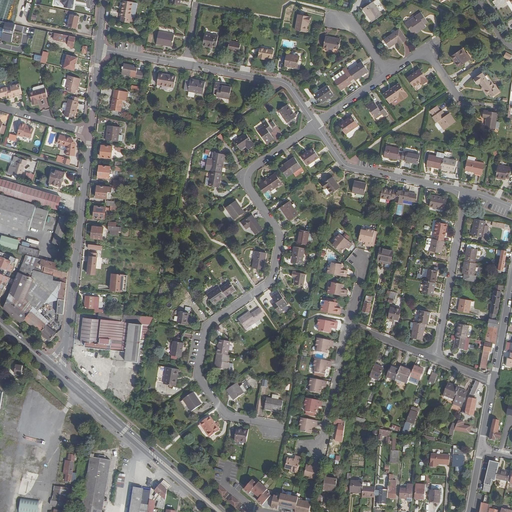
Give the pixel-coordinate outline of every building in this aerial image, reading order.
[(12,0),(6,0),(0,19),(6,21),(12,0)] [(72,4),(73,4),(74,0),(61,0),(62,0),(65,5),(64,7),(71,8),(72,4)] [(130,17),(133,2),(122,0),(118,21),(127,23),(128,20),(126,20),(126,17),(130,17)] [(372,2),(362,9),(371,22),(381,15),(372,2)] [(415,31),(423,25),(427,22),(420,12),(404,24),(411,33),(415,31)] [(68,27),(77,29),(80,16),(71,14),(68,27)] [(309,18),(297,15),(295,30),(305,32),(307,23),(308,23),(309,18)] [(0,37),(6,39),(5,41),(11,42),(15,25),(4,22),(3,28),(0,27),(0,37)] [(423,25),(415,31),(416,33),(425,27),(423,25)] [(398,30),(384,40),(389,47),(396,42),(399,45),(405,40),(398,30)] [(174,35),(158,32),(156,44),(172,47),(174,35)] [(73,47),(75,37),(55,33),(53,39),(68,43),(67,46),(70,47),(70,49),(72,49),(72,47),(73,47)] [(209,46),(212,46),(216,47),(218,36),(204,33),(202,46),(209,47),(209,46)] [(329,47),(333,48),(338,49),(340,39),(325,36),(323,48),(329,49),(329,47)] [(240,43),(229,41),(227,51),(238,53),(240,43)] [(272,59),(273,50),(259,48),(257,58),(266,60),(266,58),(272,59)] [(468,60),(461,49),(451,56),(456,62),(454,63),(457,68),(468,60)] [(461,49),(468,60),(470,59),(466,53),(465,54),(462,49),(461,49)] [(76,71),(80,58),(68,54),(64,67),(76,71)] [(291,66),(297,67),(299,56),(286,54),(284,66),(290,67),(291,66)] [(354,80),(367,71),(361,62),(348,71),(354,80)] [(131,65),(123,63),(121,73),(129,74),(129,76),(141,79),(143,72),(136,70),(137,68),(131,66),(131,65)] [(353,79),(348,72),(345,68),(342,70),(344,74),(340,77),(338,73),(331,78),(339,90),(345,85),(346,86),(351,83),(349,81),(353,79)] [(419,70),(407,78),(413,88),(421,83),(422,85),(427,81),(419,70)] [(486,80),(483,76),(481,73),(473,79),(476,84),(478,82),(481,87),(483,89),(482,90),(486,95),(488,93),(493,89),(491,86),(492,85),(488,79),(486,80)] [(169,76),(158,74),(156,85),(173,87),(175,76),(169,75),(169,76)] [(74,93),(77,83),(78,84),(80,78),(68,75),(67,80),(64,79),(63,80),(62,85),(62,86),(68,88),(67,91),(74,93)] [(198,82),(189,81),(188,91),(189,91),(195,92),(203,94),(205,82),(198,81),(198,82)] [(3,95),(3,97),(9,95),(9,98),(13,97),(13,96),(22,94),(19,83),(10,86),(10,87),(7,88),(6,87),(0,88),(0,95),(3,95)] [(222,86),(222,84),(215,83),(213,94),(216,94),(216,96),(229,99),(231,88),(222,86)] [(398,83),(383,94),(389,103),(398,97),(400,100),(406,95),(398,83)] [(326,85),(314,94),(321,103),(333,95),(326,85)] [(495,88),(493,89),(488,93),(490,97),(497,92),(495,88)] [(32,103),(37,102),(37,99),(47,97),(45,89),(44,89),(33,92),(29,93),(32,103)] [(75,109),(78,102),(77,102),(79,98),(72,96),(71,100),(69,99),(65,112),(73,114),(74,111),(76,111),(77,109),(75,109)] [(122,100),(113,98),(110,110),(120,111),(122,100)] [(373,101),(366,106),(375,119),(382,114),(383,116),(387,114),(380,103),(376,106),(373,101)] [(286,104),(278,110),(287,123),(295,117),(286,104)] [(443,117),(439,112),(436,106),(429,111),(433,116),(432,117),(436,123),(437,122),(443,130),(455,122),(448,113),(445,115),(443,117)] [(496,113),(483,111),(482,117),(486,118),(484,129),(493,130),(496,113)] [(348,120),(339,126),(345,134),(357,125),(351,116),(347,119),(348,120)] [(268,132),(272,129),(266,121),(263,123),(264,125),(257,130),(266,143),(273,138),(270,134),(268,132)] [(26,127),(27,126),(27,125),(21,123),(17,135),(23,137),(24,136),(31,138),(34,130),(30,128),(26,127)] [(119,127),(107,126),(106,140),(118,141),(119,127)] [(240,149),(242,147),(244,145),(248,150),(254,145),(245,133),(233,142),(239,149),(240,149)] [(221,134),(218,137),(225,143),(228,140),(221,134)] [(66,152),(65,156),(74,157),(75,144),(73,144),(72,141),(72,139),(60,135),(57,144),(61,145),(59,149),(66,152)] [(101,143),(100,157),(111,158),(112,146),(105,146),(105,144),(101,143)] [(400,159),(402,153),(399,152),(399,149),(385,146),(383,156),(400,160),(400,159)] [(308,152),(301,157),(307,165),(318,157),(312,148),(307,151),(308,152)] [(402,153),(400,159),(404,160),(404,161),(417,164),(419,154),(402,151),(402,153)] [(211,171),(221,173),(224,155),(213,153),(210,171),(211,171)] [(13,161),(15,162),(14,167),(10,165),(8,173),(12,174),(19,176),(21,177),(24,164),(25,164),(26,161),(25,161),(26,157),(18,154),(17,156),(14,155),(13,161)] [(441,169),(443,158),(428,155),(426,166),(441,169)] [(288,163),(287,161),(283,164),(284,165),(280,168),(285,176),(289,173),(290,174),(300,167),(294,158),(288,163)] [(443,158),(441,169),(454,171),(456,161),(443,158)] [(475,172),(474,173),(481,175),(483,163),(466,160),(464,170),(475,172)] [(99,165),(97,177),(108,178),(110,166),(99,165)] [(503,177),(505,178),(508,179),(511,168),(498,165),(495,178),(503,179),(503,177)] [(65,172),(53,169),(53,172),(52,171),(48,184),(49,184),(48,186),(59,189),(59,187),(60,187),(65,172)] [(221,173),(211,171),(208,185),(218,187),(221,173)] [(34,175),(26,173),(24,180),(32,183),(34,175)] [(270,179),(264,183),(270,191),(281,183),(274,173),(269,177),(270,179)] [(331,177),(321,184),(324,189),(326,188),(330,194),(339,188),(331,177)] [(0,192),(20,198),(57,209),(60,196),(35,190),(17,184),(0,179),(0,192)] [(365,184),(354,181),(352,192),(363,195),(365,184)] [(97,186),(95,197),(106,199),(107,192),(111,192),(111,187),(97,186)] [(395,199),(397,190),(393,189),(393,191),(381,188),(380,198),(391,200),(391,198),(395,199)] [(395,199),(394,202),(401,203),(402,199),(414,202),(415,194),(397,190),(395,199)] [(20,198),(0,192),(0,221),(28,230),(30,226),(42,230),(48,211),(35,207),(36,204),(19,199),(20,198)] [(436,198),(437,196),(431,195),(429,206),(444,209),(445,199),(436,198)] [(235,200),(225,207),(234,219),(244,212),(235,200)] [(298,214),(289,201),(279,207),(289,221),(298,214)] [(104,218),(105,210),(105,207),(94,206),(93,217),(104,218)] [(67,217),(60,215),(52,243),(59,245),(67,217)] [(262,229),(252,215),(241,223),(246,229),(249,226),(255,234),(262,229)] [(485,221),(474,219),(471,235),(482,237),(485,221)] [(433,239),(443,241),(444,236),(447,224),(436,222),(433,234),(434,234),(433,239)] [(106,227),(92,226),(91,238),(102,239),(103,230),(106,231),(106,227)] [(115,231),(110,231),(110,234),(118,235),(118,227),(116,227),(115,231)] [(372,238),(374,239),(376,231),(374,231),(374,230),(369,229),(369,231),(360,230),(358,240),(365,242),(364,245),(370,246),(372,238)] [(308,231),(299,230),(296,243),(306,245),(308,231)] [(344,248),(345,246),(349,241),(341,234),(338,238),(336,241),(334,239),(331,244),(344,254),(347,250),(345,249),(344,248)] [(441,253),(443,241),(433,239),(431,238),(428,238),(427,239),(426,245),(426,246),(430,246),(429,251),(441,253)] [(25,255),(38,258),(40,251),(19,245),(17,253),(25,255)] [(301,264),(304,248),(294,247),(291,262),(301,264)] [(465,261),(474,263),(477,249),(467,247),(464,261),(465,261)] [(377,259),(390,262),(393,251),(379,248),(377,259)] [(0,251),(0,266),(14,273),(19,260),(0,251)] [(93,252),(89,251),(87,274),(95,275),(97,256),(93,256),(93,252)] [(265,253),(255,251),(252,268),(262,270),(265,253)] [(503,270),(506,253),(500,252),(498,267),(497,272),(501,273),(501,270),(503,270)] [(49,341),(55,334),(46,325),(48,321),(37,311),(43,303),(59,299),(57,314),(59,314),(58,321),(59,321),(59,325),(62,325),(68,266),(38,258),(25,255),(3,307),(3,308),(21,323),(25,319),(49,341)] [(390,262),(377,259),(377,261),(385,262),(384,266),(389,267),(390,263),(390,262)] [(474,263),(465,261),(464,269),(463,268),(462,273),(464,273),(462,280),(474,282),(475,276),(473,275),(475,263),(474,263)] [(340,269),(341,264),(331,262),(330,267),(329,273),(346,276),(347,271),(342,270),(340,269)] [(425,281),(434,282),(436,270),(427,269),(426,277),(425,281)] [(0,272),(0,287),(5,290),(10,277),(0,272)] [(304,274),(292,272),(291,276),(295,277),(294,284),(302,286),(304,274)] [(127,276),(112,274),(110,290),(125,292),(127,276)] [(220,288),(225,296),(235,289),(229,281),(220,288)] [(432,294),(434,282),(425,281),(423,292),(432,294)] [(341,289),(342,284),(340,283),(333,282),(332,282),(331,287),(330,293),(346,296),(347,290),(343,289),(341,289)] [(225,296),(220,288),(218,285),(206,294),(213,305),(225,296)] [(276,303),(273,306),(278,314),(281,312),(280,309),(287,303),(278,291),(271,296),(275,301),(276,303)] [(390,291),(387,301),(392,302),(393,301),(394,301),(396,293),(390,291)] [(489,318),(494,319),(495,313),(496,313),(500,292),(500,291),(494,291),(489,318)] [(99,296),(86,295),(84,308),(98,309),(99,296)] [(468,312),(471,300),(460,298),(458,311),(468,312)] [(321,300),(321,304),(322,305),(325,305),(323,311),(340,314),(341,308),(336,307),(334,307),(335,302),(327,300),(326,300),(321,300)] [(400,315),(402,301),(396,300),(395,303),(398,304),(396,311),(394,311),(394,313),(389,312),(388,317),(391,318),(393,319),(398,320),(399,315),(400,315)] [(368,312),(370,303),(364,302),(362,311),(368,312)] [(244,329),(265,315),(260,308),(251,314),(249,311),(238,319),(244,329)] [(417,322),(424,324),(427,324),(429,312),(419,310),(417,322)] [(188,313),(179,311),(177,323),(186,324),(188,313)] [(98,319),(122,322),(123,322),(124,314),(123,314),(99,312),(98,319)] [(122,322),(98,319),(83,317),(80,342),(85,343),(85,346),(110,349),(110,345),(117,346),(120,346),(123,322),(122,322)] [(495,343),(496,335),(495,334),(498,320),(494,319),(489,318),(488,318),(488,322),(484,341),(492,343),(495,343)] [(421,340),(424,324),(417,322),(414,322),(413,323),(412,330),(411,338),(421,340)] [(144,347),(145,340),(146,340),(148,325),(129,323),(124,360),(137,362),(139,347),(144,347)] [(336,326),(320,323),(319,329),(318,334),(327,336),(328,331),(330,332),(335,333),(336,326)] [(456,335),(465,337),(466,338),(468,325),(458,323),(456,335)] [(463,349),(465,337),(456,335),(454,347),(463,349)] [(328,346),(330,347),(332,347),(333,341),(317,338),(316,343),(318,343),(318,346),(317,351),(327,353),(328,348),(328,346)] [(216,353),(227,355),(229,342),(219,340),(216,353)] [(183,343),(173,341),(170,355),(176,356),(180,357),(183,343)] [(492,343),(484,341),(480,367),(486,368),(489,350),(491,351),(492,347),(492,343)] [(217,361),(215,368),(227,370),(229,363),(227,363),(228,355),(227,355),(216,353),(215,361),(217,361)] [(326,367),(328,367),(329,368),(331,362),(328,361),(314,358),(313,363),(316,363),(315,366),(314,372),(325,374),(325,369),(326,367)] [(395,379),(399,369),(395,368),(396,366),(391,363),(386,376),(394,380),(395,379)] [(374,364),(369,376),(378,380),(383,368),(380,367),(380,366),(374,364)] [(175,377),(176,378),(178,369),(158,366),(155,382),(173,385),(175,377)] [(414,378),(418,379),(422,369),(414,366),(412,371),(410,376),(414,378)] [(410,376),(412,371),(400,367),(399,369),(395,379),(407,383),(410,376)] [(434,383),(437,374),(431,372),(428,381),(434,383)] [(322,386),(324,387),(326,387),(327,381),(310,377),(309,382),(311,382),(311,386),(310,391),(321,393),(322,388),(322,386)] [(475,394),(479,383),(475,381),(470,393),(475,394)] [(236,383),(226,390),(233,400),(243,393),(236,383)] [(454,399),(459,387),(447,383),(443,395),(454,399)] [(459,387),(454,399),(451,408),(457,411),(458,408),(460,409),(467,392),(463,390),(465,386),(460,384),(459,387)] [(201,404),(198,400),(197,400),(192,392),(182,399),(191,411),(201,404)] [(318,406),(320,406),(321,406),(322,401),(306,397),(305,402),(308,402),(307,406),(306,411),(307,411),(309,411),(308,414),(314,416),(315,413),(316,413),(317,408),(318,406)] [(273,409),(273,410),(280,411),(282,401),(278,400),(271,399),(266,398),(264,409),(270,410),(270,408),(273,409)] [(472,399),(468,398),(464,414),(473,415),(477,400),(475,400),(472,399)] [(411,407),(407,421),(414,423),(418,409),(411,407)] [(218,430),(214,425),(214,426),(208,417),(199,423),(209,436),(218,430)] [(312,425),(315,426),(317,426),(318,420),(301,417),(300,422),(302,422),(302,425),(301,431),(311,433),(312,428),(312,425)] [(454,430),(470,432),(471,426),(463,425),(464,421),(458,420),(456,425),(454,430)] [(494,420),(491,431),(489,438),(495,440),(495,437),(501,438),(502,433),(499,432),(500,426),(498,426),(500,421),(494,420)] [(240,431),(241,429),(236,428),(234,440),(246,443),(247,436),(247,432),(240,431)] [(391,442),(392,431),(388,430),(379,428),(378,439),(381,440),(381,435),(386,436),(385,443),(390,444),(390,442),(391,442)] [(87,441),(88,442),(90,434),(83,432),(81,441),(87,441)] [(401,451),(401,448),(402,434),(392,434),(391,450),(390,449),(389,463),(397,464),(398,451),(401,451)] [(452,469),(455,469),(455,473),(463,473),(463,469),(464,469),(465,456),(464,456),(464,451),(459,450),(459,449),(457,449),(457,450),(453,450),(452,469)] [(75,482),(76,473),(73,472),(75,455),(69,454),(68,461),(67,461),(65,474),(64,480),(70,481),(75,482)] [(80,511),(90,511),(100,459),(93,458),(94,454),(91,454),(90,457),(88,457),(87,464),(89,465),(80,511)] [(436,467),(436,465),(436,463),(439,463),(449,465),(449,455),(431,454),(430,467),(436,467)] [(293,470),(293,472),(297,473),(301,457),(295,455),(295,458),(294,459),(292,459),(287,458),(285,468),(290,469),(293,470)] [(100,511),(110,460),(100,459),(90,511),(100,511)] [(492,480),(495,481),(496,478),(498,470),(499,463),(490,461),(483,491),(489,492),(492,480)] [(312,476),(312,479),(317,480),(320,463),(314,462),(314,464),(313,466),(311,465),(306,464),(304,474),(309,476),(312,476)] [(25,464),(24,474),(29,474),(29,472),(40,474),(41,466),(25,464)] [(510,473),(498,470),(496,478),(508,481),(510,473)] [(31,483),(32,473),(29,473),(29,475),(23,475),(22,482),(31,483)] [(117,486),(125,488),(127,475),(120,474),(117,486)] [(389,474),(387,498),(395,498),(396,480),(393,480),(393,474),(389,474)] [(322,490),(335,491),(336,478),(323,477),(322,490)] [(164,509),(168,488),(170,485),(164,479),(154,491),(161,496),(158,501),(157,508),(164,509)] [(274,497),(271,496),(266,492),(267,490),(258,482),(257,484),(252,480),(245,489),(251,494),(253,491),(260,497),(258,500),(264,505),(272,507),(274,497)] [(363,482),(363,481),(350,480),(349,491),(362,492),(362,486),(363,482)] [(416,483),(416,488),(415,498),(424,499),(425,490),(425,484),(420,484),(416,483)] [(412,501),(413,485),(407,484),(407,489),(400,488),(399,498),(407,498),(407,501),(412,501)] [(219,485),(216,490),(223,496),(227,491),(219,485)] [(56,501),(71,503),(73,489),(54,486),(51,500),(56,501)] [(374,497),(375,487),(370,486),(362,486),(362,492),(361,497),(367,497),(367,496),(374,497)] [(139,511),(143,490),(139,489),(135,489),(131,511),(139,511)] [(386,504),(387,490),(379,490),(378,503),(386,504)] [(437,502),(438,491),(430,490),(429,502),(437,502)] [(308,511),(311,503),(298,500),(299,497),(281,493),(280,496),(275,494),(274,497),(272,507),(278,508),(279,505),(296,509),(295,511),(308,511)] [(232,496),(228,500),(236,507),(240,502),(232,496)] [(39,511),(41,500),(21,499),(19,511),(39,511)] [(511,504),(503,502),(501,511),(511,511),(511,504)] [(487,511),(489,507),(489,505),(482,503),(479,511),(487,511)]
